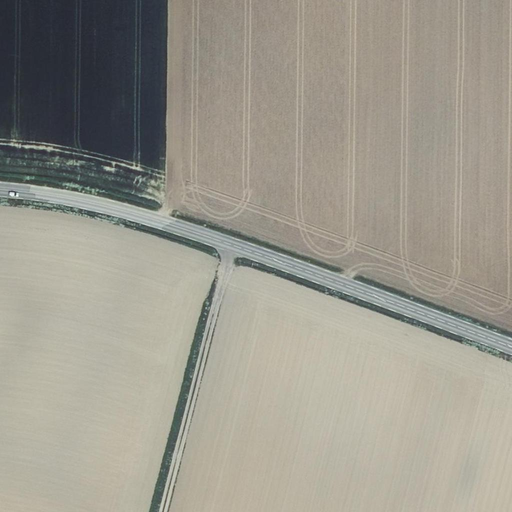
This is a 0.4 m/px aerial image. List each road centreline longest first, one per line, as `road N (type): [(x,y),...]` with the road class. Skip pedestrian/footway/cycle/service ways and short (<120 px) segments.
road 1 (tertiary): [(511,346),(149,218),(0,189)]
road 2 (track): [(231,245),(162,511)]
